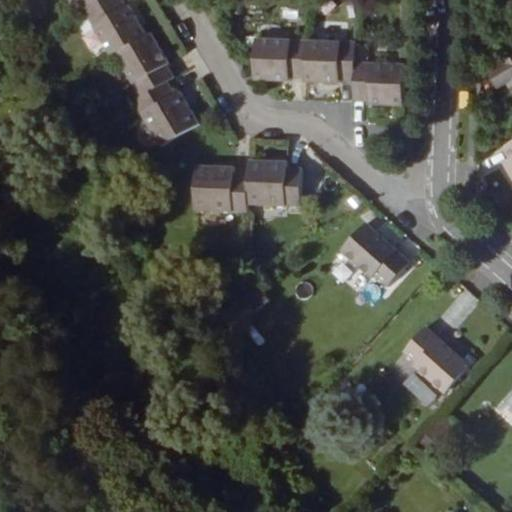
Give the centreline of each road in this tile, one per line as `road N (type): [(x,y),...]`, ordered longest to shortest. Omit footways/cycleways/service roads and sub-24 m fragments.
road 1 (residential): [(179,0),(250,116),(301,123),(383,192),(440,188)]
road 2 (residential): [(440,188),(442,0)]
road 3 (residential): [(511,280),(456,230),(440,188)]
